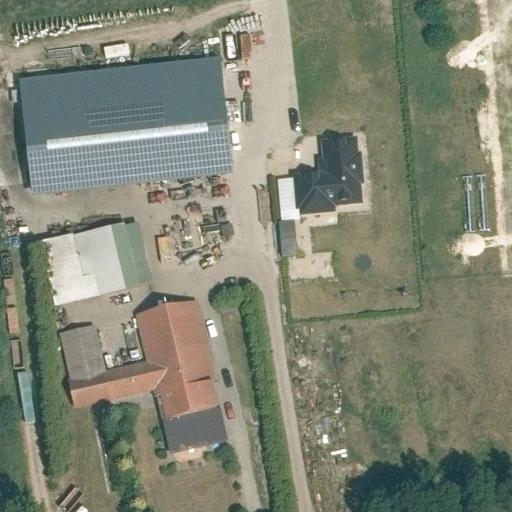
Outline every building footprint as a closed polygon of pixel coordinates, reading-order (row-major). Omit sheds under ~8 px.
[(228,61),(28,83),(40,194),(241,172),(228,61)] [(304,175),(306,216),(346,213),(345,205),(372,204),(368,138),(329,140),(330,156),(324,157),(325,173),(304,175)] [(147,223),(54,243),(67,304),(160,284),(147,223)] [(204,301),(144,315),(154,361),(161,391),(168,418),(227,404),(204,301)] [(69,334),(79,378),(111,370),(101,327),(69,334)] [(80,410),(161,391),(154,361),(111,370),(79,378),(73,379),(80,410)] [(227,404),(168,418),(176,455),(236,441),(227,404)]
